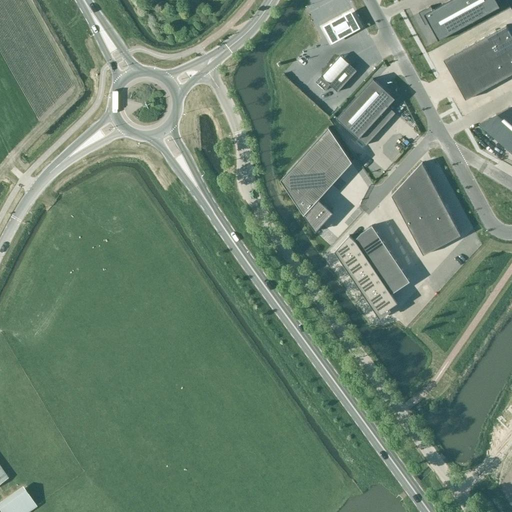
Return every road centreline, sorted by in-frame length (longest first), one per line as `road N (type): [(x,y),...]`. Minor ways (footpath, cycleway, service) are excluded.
road 1 (unclassified): [(474,511),(253,205),(237,121),(205,63)]
road 2 (primary): [(428,511),(162,132)]
road 3 (unknown): [(436,124),(379,200),(421,280)]
road 4 (tertiary): [(0,254),(39,186),(118,124)]
road 5 (unclassified): [(369,0),(446,144)]
road 6 (unknown): [(348,35),(316,66),(313,83),(321,93),(336,96),(361,78),(371,49)]
